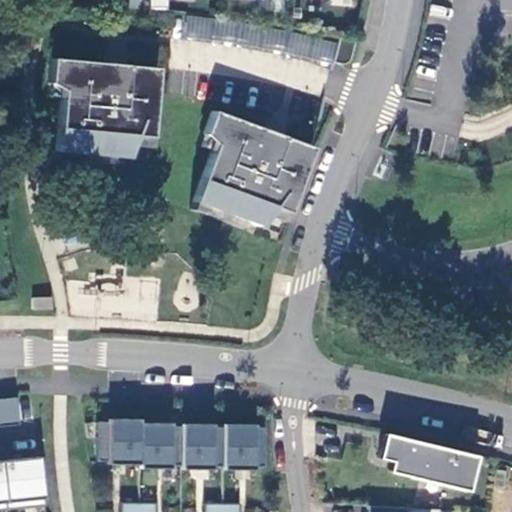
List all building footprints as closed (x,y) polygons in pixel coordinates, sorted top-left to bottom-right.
[(168,0),(150,0),(150,10),(169,9),(168,0)] [(341,36),(338,45),(333,64),(341,66),(346,65),(348,64),(351,60),(357,39),(341,36)] [(127,160),(131,148),(135,138),(151,140),(152,140),(158,70),(51,61),(49,86),(62,93),(61,99),(57,154),(111,159),(127,160)] [(48,98),(61,99),(62,93),(49,86),(48,98)] [(213,113),(205,136),(215,147),(213,153),(194,204),(246,223),(261,228),(268,218),(274,209),(288,214),(290,215),(313,149),(213,113)] [(200,148),(213,153),(215,147),(205,136),(200,148)] [(150,150),(151,140),(135,138),(131,148),(150,150)] [(111,159),(57,154),(56,162),(111,167),(111,159)] [(243,230),(246,223),(194,204),(192,211),(243,230)] [(274,209),(268,218),(285,224),(288,214),(274,209)] [(33,301),(33,313),(53,313),(52,301),(33,301)] [(17,401),(0,403),(0,431),(21,429),(17,401)] [(110,469),(141,469),(141,427),(141,423),(110,423),(110,426),(99,426),(99,466),(110,466),(110,469)] [(141,427),(141,469),(141,472),(173,472),(173,469),(183,470),(183,430),(173,430),(173,427),(141,427)] [(214,470),(224,470),(225,431),(214,431),(214,428),(183,428),(183,430),(183,470),(183,473),(214,473),(214,470)] [(225,431),(224,470),(224,473),(256,473),(256,470),(266,470),(266,431),(256,431),(256,428),(225,428),(225,431)] [(387,438),(381,462),(394,465),(406,467),(404,478),(415,480),(417,471),(448,479),(446,488),(471,493),(479,459),(387,438)] [(3,465),(8,511),(31,511),(46,510),(40,461),(3,465)] [(0,511),(8,511),(3,465),(0,465),(0,511)] [(406,467),(394,465),(392,475),(404,478),(406,467)] [(417,471),(415,480),(446,488),(448,479),(417,471)]
